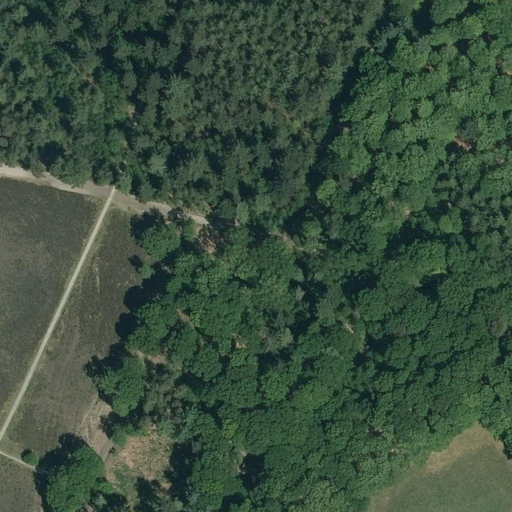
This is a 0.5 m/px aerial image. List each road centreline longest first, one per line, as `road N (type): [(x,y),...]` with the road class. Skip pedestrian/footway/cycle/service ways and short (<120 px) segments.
road 1 (track): [(511,114),(320,189),(275,245),(113,194)]
road 2 (track): [(89,511),(98,468),(148,383),(221,294),(275,245)]
road 3 (track): [(320,189),(392,0)]
